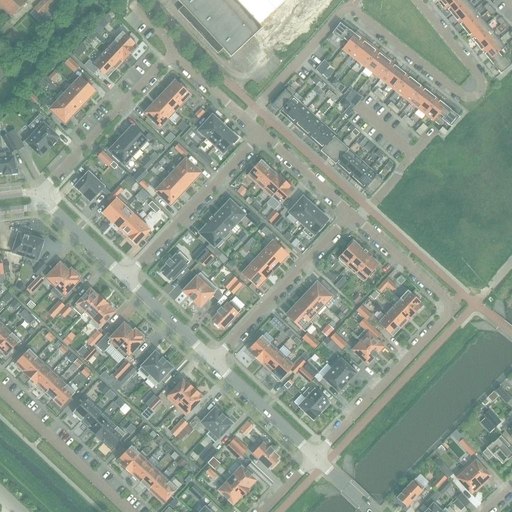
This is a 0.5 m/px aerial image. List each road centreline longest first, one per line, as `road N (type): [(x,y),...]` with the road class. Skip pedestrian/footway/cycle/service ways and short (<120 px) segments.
road 1 (residential): [(414,0),(481,80),(479,93),(457,92),(348,6),(244,122)]
road 2 (residential): [(315,456),(451,308),(351,214)]
road 3 (residential): [(351,214),(213,359)]
road 4 (residential): [(125,278),(259,134)]
road 5 (residential): [(171,54),(40,198)]
road 6 (residential): [(0,389),(133,511)]
road 7 (residential): [(315,456),(213,359)]
road 8 (residential): [(351,214),(259,134)]
